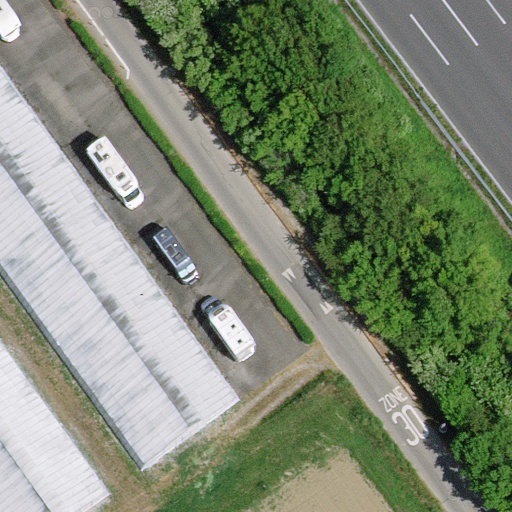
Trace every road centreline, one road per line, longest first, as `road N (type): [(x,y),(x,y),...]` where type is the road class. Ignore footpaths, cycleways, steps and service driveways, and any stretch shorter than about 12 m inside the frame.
road 1 (unclassified): [(90,0),(472,511)]
road 2 (motorway): [(439,0),(511,96)]
